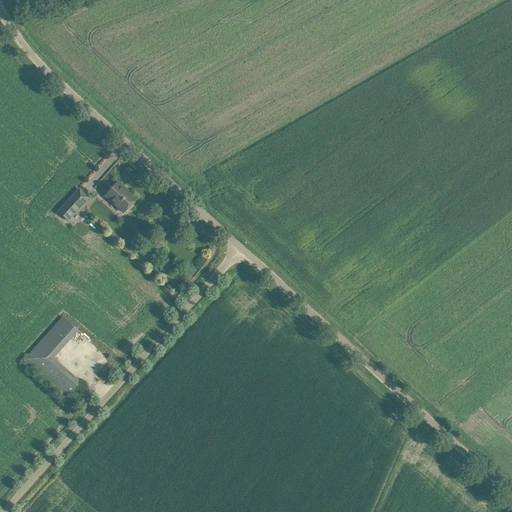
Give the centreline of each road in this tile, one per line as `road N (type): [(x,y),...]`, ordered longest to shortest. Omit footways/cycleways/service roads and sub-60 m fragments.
road 1 (unclassified): [(511,494),(240,247)]
road 2 (unclassified): [(3,511),(240,247)]
road 3 (unclassified): [(240,247),(35,59),(0,11)]
